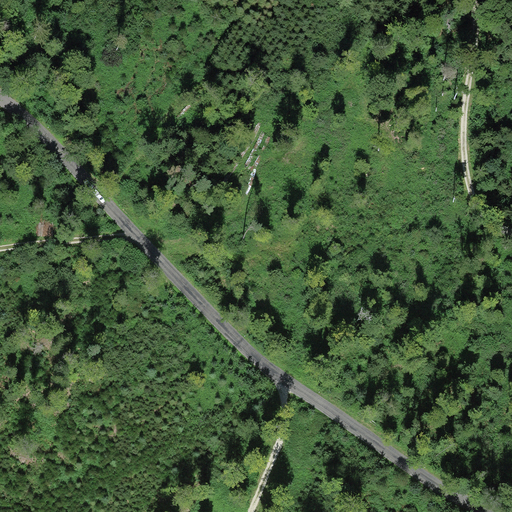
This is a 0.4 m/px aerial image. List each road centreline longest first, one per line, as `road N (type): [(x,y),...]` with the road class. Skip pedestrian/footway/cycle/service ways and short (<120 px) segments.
road 1 (unclassified): [(483,511),(281,378),(0,97)]
road 2 (track): [(511,236),(482,221),(469,185),(469,0)]
road 3 (track): [(250,511),(284,419),(281,378)]
road 4 (track): [(0,250),(129,229)]
